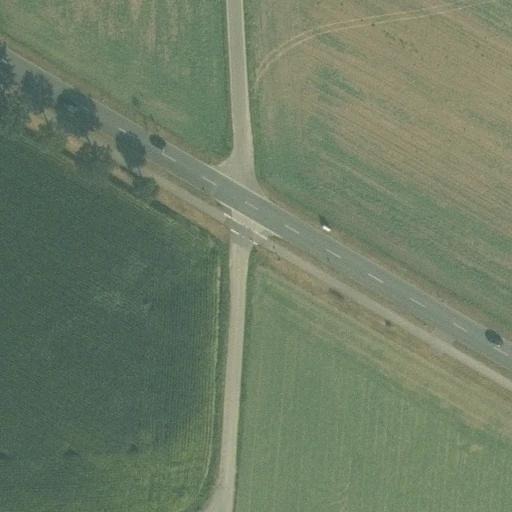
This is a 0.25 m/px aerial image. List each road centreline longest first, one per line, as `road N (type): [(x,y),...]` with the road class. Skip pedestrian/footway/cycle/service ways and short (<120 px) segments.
road 1 (tertiary): [(511,360),(242,200)]
road 2 (unclassified): [(218,511),(242,200)]
road 3 (tertiary): [(242,200),(0,59)]
road 4 (unclassified): [(242,200),(234,0)]
